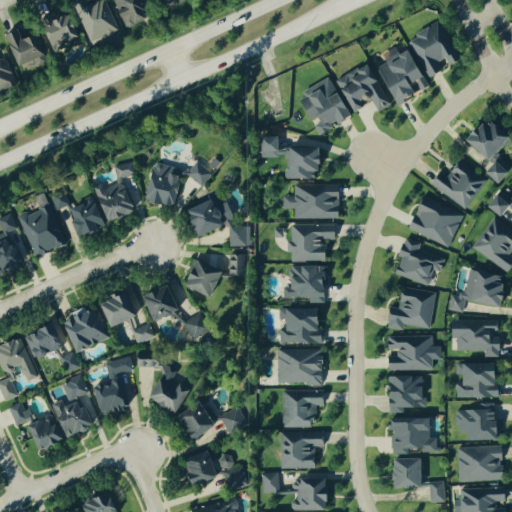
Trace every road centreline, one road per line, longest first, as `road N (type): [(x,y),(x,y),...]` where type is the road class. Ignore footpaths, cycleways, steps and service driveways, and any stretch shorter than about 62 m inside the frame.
road 1 (residential): [(511,65),(431,122),(382,201),(356,315),(355,459),(368,511)]
road 2 (secondary): [(0,160),(350,0)]
road 3 (secondary): [(282,0),(0,128)]
road 4 (residential): [(0,311),(152,245)]
road 5 (residential): [(130,454),(107,456),(0,508)]
